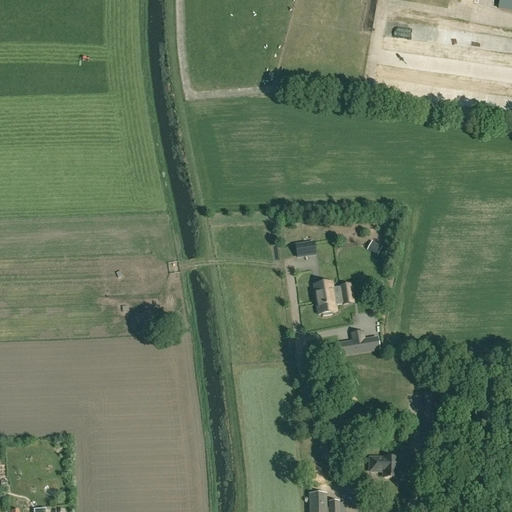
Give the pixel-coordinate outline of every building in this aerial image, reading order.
[(511,0),(500,0),(499,8),(511,11),(511,0)] [(372,242),(368,249),(377,253),(380,246),(372,242)] [(307,244),(296,246),(297,258),(309,256),(307,244)] [(326,293),(324,284),(313,286),(316,302),(319,302),(321,315),(323,315),(323,316),(332,315),(331,313),(336,313),(335,305),(343,304),(343,305),(353,303),(350,285),(340,286),(341,290),(333,291),(326,293)] [(377,339),(339,345),(341,356),(379,350),(377,339)] [(442,435),(442,396),(424,395),(424,434),(442,435)] [(397,479),(398,459),(383,458),(383,459),(370,459),(369,472),(380,472),(380,470),(383,470),(383,478),(397,479)] [(326,509),(325,494),(309,495),(309,511),(339,511),(340,509),(346,509),(346,503),(339,503),(339,502),(328,502),(329,509),(326,509)] [(0,511),(10,511),(10,502),(0,502),(0,511)]
